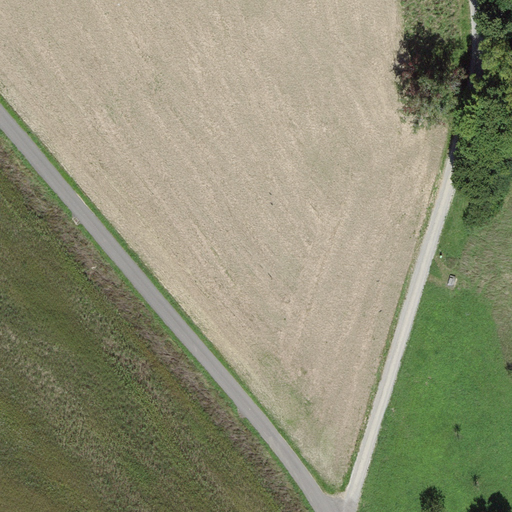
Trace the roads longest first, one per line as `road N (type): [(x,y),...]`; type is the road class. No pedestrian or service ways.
road 1 (track): [(346,511),(472,126),(482,70),(478,0)]
road 2 (unclassified): [(0,111),(193,334),(320,511)]
